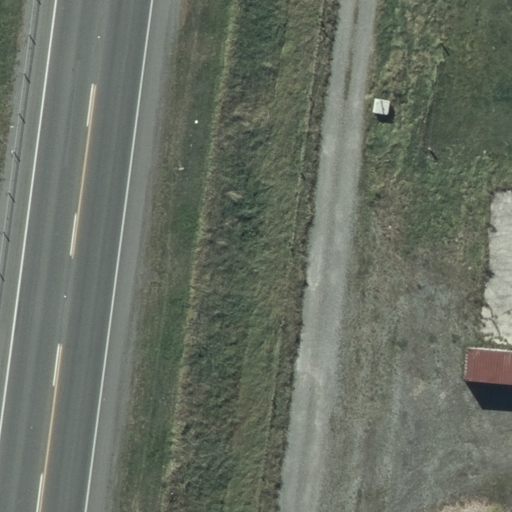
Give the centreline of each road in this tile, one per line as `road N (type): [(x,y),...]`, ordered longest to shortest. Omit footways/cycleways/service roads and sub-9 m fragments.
road 1 (track): [(290,511),(359,0)]
road 2 (trunk): [(43,511),(111,0)]
